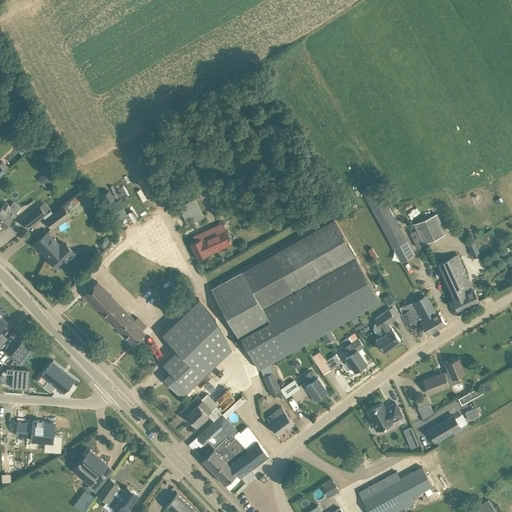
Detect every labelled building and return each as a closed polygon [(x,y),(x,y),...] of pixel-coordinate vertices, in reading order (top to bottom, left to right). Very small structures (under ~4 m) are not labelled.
[(57,177),(48,168),(43,173),(52,182),(57,177)] [(362,189),(401,262),(415,254),(376,182),(362,189)] [(114,198),(110,190),(102,194),(107,202),(114,198)] [(111,204),(120,218),(128,213),(119,199),(111,204)] [(0,223),(5,227),(14,215),(8,210),(12,205),(6,201),(2,207),(1,207),(0,208),(0,223)] [(45,218),(53,229),(63,221),(60,217),(68,211),(63,204),(53,212),(45,218)] [(39,205),(21,219),(29,229),(47,214),(39,205)] [(195,212),(184,217),(188,225),(199,219),(195,212)] [(437,212),(414,222),(423,242),(446,232),(437,212)] [(241,334),(260,367),(321,332),(330,327),(380,299),(334,218),(213,287),(240,334),(241,334)] [(190,243),(198,258),(232,243),(222,223),(199,234),(201,238),(190,243)] [(410,232),(418,247),(423,245),(415,229),(410,232)] [(47,231),(35,244),(42,251),(43,250),(48,255),(47,256),(59,269),(69,259),(75,254),(76,253),(64,239),(59,243),(47,231)] [(477,247),(470,250),(473,258),(481,255),(477,247)] [(457,253),(437,263),(458,310),(479,301),(457,253)] [(169,279),(163,284),(174,297),(181,292),(169,279)] [(91,287),(84,294),(114,326),(116,324),(134,343),(141,336),(145,333),(133,320),(134,319),(98,281),(91,287)] [(390,294),(385,298),(388,303),(394,299),(390,294)] [(201,300),(199,298),(165,330),(163,333),(178,347),(163,362),(171,371),(164,378),(181,396),(232,347),(218,321),(201,300)] [(429,301),(417,308),(424,320),(422,321),(421,321),(427,333),(445,323),(439,312),(437,313),(436,313),(429,301)] [(164,304),(161,307),(165,312),(169,308),(164,304)] [(376,319),(374,329),(379,337),(376,339),(384,350),(400,339),(392,327),(392,328),(388,322),(395,317),(388,307),(374,317),(376,319)] [(402,313),(410,327),(418,323),(411,309),(402,313)] [(335,338),(330,327),(321,332),(326,343),(335,338)] [(21,336),(7,353),(20,363),(34,346),(21,336)] [(348,360),(344,363),(348,369),(349,369),(350,371),(353,372),(355,371),(367,362),(357,349),(363,345),(358,338),(351,343),(345,347),(350,354),(346,357),(348,360)] [(337,354),(326,361),(331,369),(341,361),(337,354)] [(449,370),(423,380),(429,393),(461,380),(459,374),(465,372),(459,358),(446,363),(449,370)] [(52,360),(42,373),(49,378),(43,385),(51,391),(56,384),(64,390),(74,378),(52,360)] [(7,367),(6,373),(13,374),(12,387),(28,388),(30,369),(7,367)] [(295,379),(281,389),(286,397),(292,393),(297,400),(310,391),(315,398),(327,390),(318,376),(316,377),(312,370),(306,375),(308,378),(298,384),(295,379)] [(273,371),(264,375),(271,393),(280,389),(273,371)] [(480,386),(459,396),(462,403),(483,393),(480,386)] [(208,394),(187,415),(196,425),(208,414),(216,406),(218,404),(208,394)] [(418,406),(417,407),(421,415),(432,409),(428,401),(418,406)] [(373,419),(372,420),(377,430),(392,421),(403,415),(395,402),(385,407),(382,402),(368,409),(373,418),(373,419)] [(479,405),(465,412),(469,419),(478,414),(477,412),(482,410),(479,405)] [(277,416),(270,422),(279,434),(294,423),(281,406),(274,411),(277,416)] [(214,420),(197,436),(204,443),(204,444),(208,440),(214,447),(227,435),(230,437),(238,430),(222,413),(214,420)] [(429,429),(436,441),(461,426),(454,414),(429,429)] [(33,422),(18,421),(17,435),(32,436),(32,440),(46,441),(45,449),(61,451),(62,435),(54,434),(55,422),(43,421),(43,419),(37,419),(37,420),(33,420),(33,422)] [(214,447),(203,458),(234,491),(245,481),(241,476),(269,455),(247,425),(241,431),(239,429),(238,430),(230,437),(227,435),(214,447)] [(411,426),(406,428),(407,431),(410,432),(411,431),(415,441),(414,441),(412,444),(413,447),(419,444),(411,426)] [(99,473),(108,463),(90,447),(89,448),(88,447),(82,454),(83,455),(78,461),(78,462),(72,468),(90,483),(88,485),(96,491),(106,479),(99,473)] [(10,464),(15,463),(14,453),(3,453),(4,471),(10,471),(10,464)] [(397,470),(359,491),(369,511),(407,511),(404,507),(413,502),(411,497),(433,485),(422,466),(401,477),(397,470)] [(260,477),(263,482),(268,479),(265,474),(260,477)] [(119,483),(111,478),(98,495),(106,501),(111,494),(119,499),(114,506),(121,511),(125,511),(139,494),(127,485),(124,489),(118,485),(119,483)] [(333,478),(323,484),(330,496),(340,490),(333,478)] [(74,503),(83,511),(95,495),(86,488),(74,503)] [(198,511),(177,492),(165,505),(172,511),(198,511)] [(497,511),(488,499),(468,511),(497,511)]
